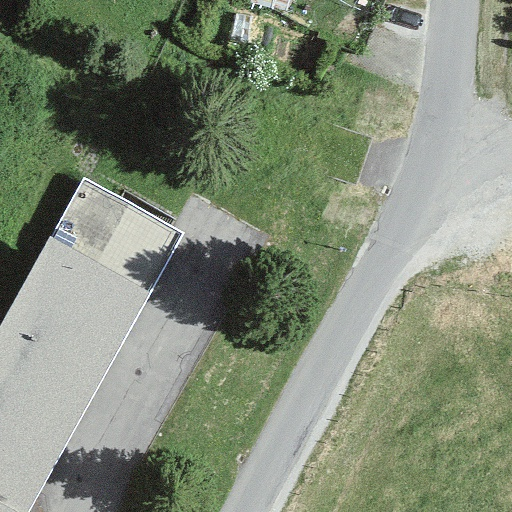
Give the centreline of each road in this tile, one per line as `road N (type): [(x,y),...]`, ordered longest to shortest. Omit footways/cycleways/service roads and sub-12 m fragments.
road 1 (unclassified): [(245,511),(326,355),(439,185)]
road 2 (unclassified): [(439,185),(452,0)]
